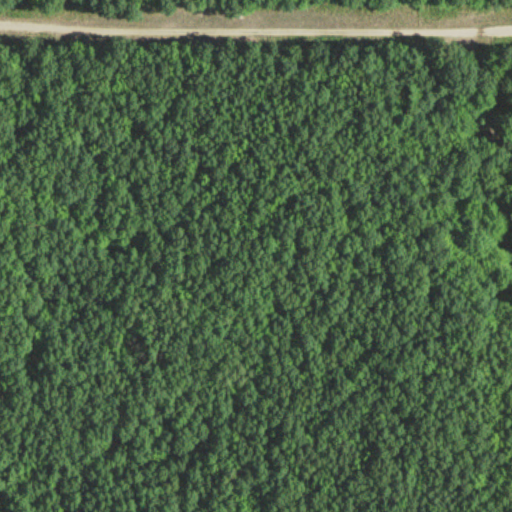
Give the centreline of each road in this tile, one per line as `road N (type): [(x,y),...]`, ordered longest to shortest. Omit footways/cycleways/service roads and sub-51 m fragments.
road 1 (track): [(511,36),(0,33)]
road 2 (track): [(0,420),(63,256),(102,34)]
road 3 (track): [(466,36),(476,103),(505,154),(511,274)]
